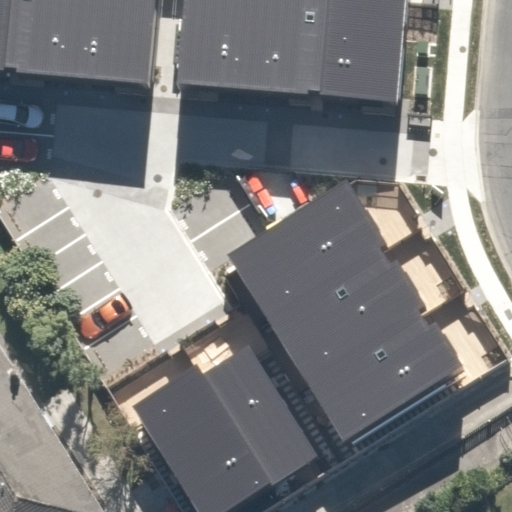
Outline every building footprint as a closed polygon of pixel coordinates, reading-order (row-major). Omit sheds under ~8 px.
[(106,5),(100,94),(287,107),(294,0),(157,0),(157,8),(106,5)] [(260,142),(157,207),(291,417),(352,377),(342,361),(403,322),(361,255),(340,268),(260,142)] [(237,374),(173,278),(120,314),(184,410),(237,374)] [(0,511),(100,511),(0,345),(0,511)] [(274,511),(284,506),(248,449),(177,494),(188,511),(274,511)]
